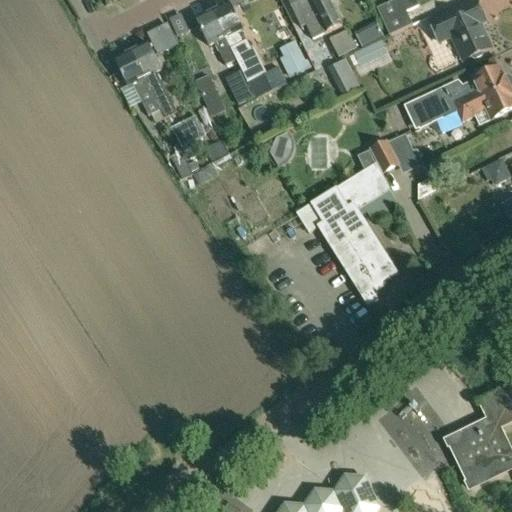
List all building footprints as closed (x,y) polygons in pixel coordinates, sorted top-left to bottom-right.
[(324,36),(325,36),(318,21),(307,0),(286,0),(290,8),(295,5),(314,41),(324,36)] [(307,0),(318,21),(325,36),(342,28),(331,3),(335,1),(334,0),(307,0)] [(412,27),(399,0),(397,0),(376,10),(389,37),(412,27)] [(476,2),(430,23),(439,44),(452,38),(464,62),(471,59),(474,61),(483,57),(483,53),(491,50),(479,25),(485,22),(476,2)] [(242,31),(229,4),(212,12),(237,61),(248,83),(266,74),(253,50),(251,52),(246,41),(241,44),(236,34),(242,31)] [(237,61),(212,12),(195,20),(208,48),(214,45),(225,67),(236,61),(237,61)] [(382,27),(359,35),(364,48),(387,39),(382,27)] [(346,31),(328,40),(338,58),(356,48),(346,31)] [(147,44),(130,53),(155,102),(166,96),(155,74),(160,71),(147,44)] [(377,60),(370,46),(353,53),(360,68),(377,60)] [(309,70),(299,50),(280,60),(289,79),(309,70)] [(155,102),(130,53),(113,61),(127,88),(132,85),(148,118),(160,112),(155,102)] [(331,69),(344,97),(362,88),(349,61),(331,69)] [(458,82),(421,100),(433,126),(457,114),(511,88),(511,80),(511,79),(507,77),(504,78),(500,69),(488,75),(486,72),(482,71),(474,75),(473,79),(474,82),(473,82),(463,87),(458,82)] [(254,100),(240,72),(225,80),(239,107),(254,100)] [(195,83),(203,101),(216,95),(208,78),(195,83)] [(433,126),(432,127),(433,129),(436,131),(438,132),(441,133),(445,133),(448,132),(462,125),(476,119),(480,128),(492,122),(511,112),(511,88),(457,114),(433,126)] [(202,151),(197,141),(205,138),(195,118),(171,130),(181,149),(180,150),(186,163),(196,158),(194,155),(202,151)] [(270,154),(279,169),(286,165),(291,159),(294,151),(294,145),(291,137),(289,133),(276,139),(275,138),(269,141),(265,145),(265,151),(268,154),(270,154)] [(406,137),(389,144),(390,147),(395,156),(398,162),(414,155),(406,137)] [(377,166),(381,175),(400,166),(398,162),(395,156),(390,147),(389,144),(389,145),(387,142),(369,151),(370,153),(358,158),(365,173),(377,166)] [(192,177),(184,161),(174,166),(181,182),(192,177)] [(485,169),(494,187),(510,179),(502,161),(485,169)] [(377,166),(365,173),(296,216),(308,235),(317,229),(368,308),(378,302),(371,291),(397,275),(358,212),(391,193),(381,175),(377,166)] [(282,216),(276,205),(286,199),(276,180),(236,201),(251,232),(282,216)] [(511,200),(502,206),(510,222),(511,220),(511,200)] [(511,453),(500,429),(511,423),(511,386),(477,404),(486,423),(445,443),(469,492),(511,470),(511,453)] [(286,507),(281,511),(378,511),(379,510),(373,497),(365,480),(346,478),(335,495),(316,492),(305,508),(286,507)]
